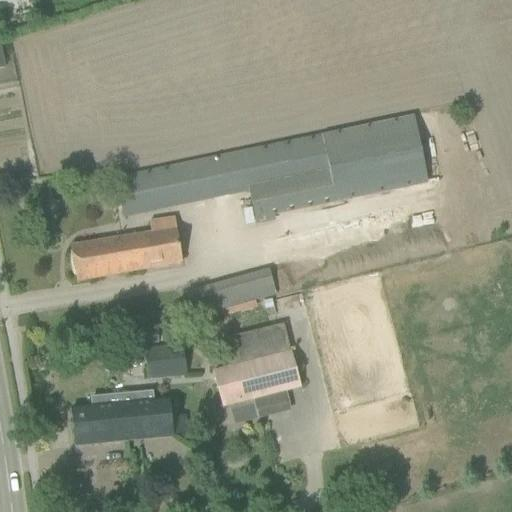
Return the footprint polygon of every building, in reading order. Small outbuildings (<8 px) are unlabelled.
[(414,117),(172,167),(180,207),(249,193),(256,226),(275,222),(274,217),(428,186),(414,117)] [(282,288),(437,248),(425,201),(270,242),(282,288)] [(151,234),(90,243),(70,247),(76,283),(180,264),(173,221),(150,225),(151,234)] [(268,271),(191,287),(196,312),(273,297),(268,271)] [(301,389),(290,351),(282,322),(222,339),(230,367),(212,372),(222,409),(228,407),(230,414),(253,407),(252,403),(301,389)] [(157,332),(143,333),(144,345),(158,344),(157,332)] [(147,380),(185,376),(182,347),(144,350),(147,380)] [(73,446),(172,437),(168,401),(111,406),(110,397),(90,399),(91,408),(70,410),(73,446)]
